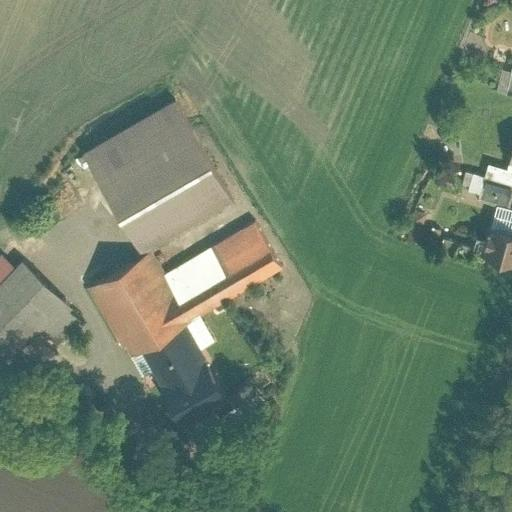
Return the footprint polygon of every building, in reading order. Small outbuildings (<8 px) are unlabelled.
[(214,184),(155,85),(65,138),(124,237),(214,184)] [(511,171),(486,165),(477,199),(508,207),(511,191),(511,171)] [(252,223),(163,275),(149,252),(87,287),(125,352),(140,343),(163,384),(203,361),(180,321),(277,265),(252,223)] [(511,267),(511,262),(511,237),(488,232),(481,259),(511,267)] [(68,311),(20,266),(0,287),(0,351),(16,366),(68,311)]
